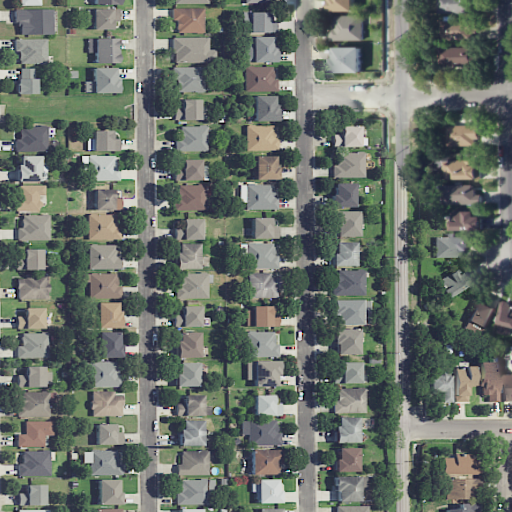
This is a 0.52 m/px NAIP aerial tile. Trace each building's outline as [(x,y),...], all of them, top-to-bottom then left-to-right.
[(353,0),(331,0),(331,11),(354,11),(353,0)] [(438,0),(438,14),(477,13),(476,0),(438,0)] [(203,7),(172,8),(173,32),(204,32),(203,7)] [(86,22),(91,22),(91,29),(110,29),(110,21),(117,21),(117,8),(86,9),(86,22)] [(19,35),(52,34),(52,9),(13,9),(13,22),(18,22),(19,35)] [(267,32),(267,11),(240,12),(241,32),(267,32)] [(363,40),(362,15),(332,16),(332,40),(363,40)] [(442,40),(472,39),(471,33),(477,32),(477,20),(441,21),(442,40)] [(274,36),(251,36),(251,44),(244,44),(244,62),(274,62),(274,36)] [(86,37),(86,52),(94,53),(93,63),(116,63),(117,38),(86,37)] [(173,62),(216,62),(215,49),(209,49),(208,37),(172,37),(173,62)] [(45,38),(13,39),(13,50),(17,50),(17,64),(45,63),(45,38)] [(332,72),(360,73),(361,47),(333,47),(332,72)] [(478,66),(478,47),(437,47),(438,67),(478,66)] [(203,66),(171,67),(171,79),(175,79),(176,92),(203,91),(203,66)] [(276,90),(277,78),(272,78),(272,67),(245,66),(244,90),(276,90)] [(116,92),(115,67),(91,67),(92,80),(83,80),(83,92),(116,92)] [(16,94),(34,94),(34,68),(16,68),(16,94)] [(275,95),(252,96),(253,121),(275,121),(275,95)] [(199,99),(180,99),(180,107),(173,107),(173,119),(199,120),(199,99)] [(206,151),(206,126),(176,125),(175,151),(206,151)] [(273,125),(245,125),(245,150),(277,149),(277,137),(273,137),(273,125)] [(332,146),(359,147),(359,126),(339,125),(339,134),(332,134),(332,146)] [(444,146),(478,145),(477,125),(444,126),(444,146)] [(46,150),(46,126),(18,126),(18,138),(14,138),(13,149),(46,150)] [(92,151),(118,151),(118,138),(111,138),(110,130),(91,130),(92,151)] [(364,176),(364,152),(340,152),(341,163),(331,163),(332,177),(364,176)] [(16,181),(45,181),(45,164),(39,164),(39,156),(17,155),(16,181)] [(113,155),(84,155),(84,180),(118,180),(118,166),(113,166),(113,155)] [(275,156),(248,156),(248,167),(253,167),(253,179),(276,179),(275,156)] [(200,159),(181,159),(181,168),(176,168),(176,180),(205,180),(205,166),(200,166),(200,159)] [(444,180),(479,179),(479,160),(443,161),(444,180)] [(353,183),(332,183),(332,207),(354,206),(353,183)] [(176,210),(204,210),(205,185),(176,184),(176,210)] [(277,209),(277,196),(272,196),(272,184),(245,184),(244,209),(277,209)] [(15,210),(39,210),(39,195),(44,195),(44,185),(14,185),(15,210)] [(442,204),(482,204),(482,195),(473,195),(473,185),(442,185),(442,204)] [(112,189),(93,189),(93,210),(120,209),(120,197),(112,197),(112,189)] [(358,236),(357,211),(333,211),(334,236),(358,236)] [(452,231),(481,230),(480,213),(451,213),(452,231)] [(49,240),(49,215),(21,214),(21,227),(17,227),(17,239),(49,240)] [(115,214),(87,214),(86,239),(119,239),(119,227),(115,227),(115,214)] [(250,238),(277,238),(277,226),(269,226),(269,217),(250,217),(250,238)] [(201,218),(182,219),(182,227),(174,227),(174,239),(180,239),(180,240),(201,239),(201,218)] [(434,257),(464,258),(465,236),(445,235),(445,237),(435,237),(434,257)] [(355,265),(354,241),(332,242),(333,266),(355,265)] [(198,268),(198,243),(176,243),(176,269),(198,268)] [(273,243),(245,243),(245,268),(277,269),(278,255),(273,255),(273,243)] [(116,245),(88,244),(87,269),(120,269),(120,257),(116,257),(116,245)] [(16,270),(48,269),(47,257),(42,257),(41,249),(22,249),(23,257),(15,257),(16,270)] [(364,294),(364,270),(334,270),(334,293),(364,294)] [(436,280),(443,295),(471,282),(465,270),(456,274),(454,271),(436,280)] [(116,273),(87,273),(87,297),(121,297),(121,285),(116,285),(116,273)] [(208,273),(180,273),(179,286),(174,286),(174,298),(207,298),(208,273)] [(278,274),(248,273),(247,296),(277,297),(278,274)] [(48,299),(47,275),(16,275),(16,299),(48,299)] [(369,300),(332,299),(332,324),(369,325),(369,300)] [(464,330),(482,336),(493,306),(475,299),(464,330)] [(118,302),(96,302),(97,328),(119,327),(118,302)] [(511,326),(511,304),(501,303),(499,325),(511,326)] [(200,326),(200,306),(181,306),(181,314),(173,314),(174,327),(200,326)] [(270,306),(245,307),(245,326),(278,326),(277,315),(270,315),(270,306)] [(15,328),(42,328),(42,308),(23,307),(23,317),(16,316),(15,328)] [(358,354),(358,328),(333,329),(334,354),(358,354)] [(274,331),(245,332),(246,355),(278,355),(278,343),(274,343),(274,331)] [(47,358),(48,333),(20,332),(20,345),(16,345),(15,357),(47,358)] [(120,357),(119,332),(98,332),(98,357),(120,357)] [(199,357),(199,332),(176,332),(176,357),(199,357)] [(120,387),(121,373),(116,373),(117,362),(91,361),(91,387),(120,387)] [(279,361),(246,361),(245,380),(254,380),(254,386),(275,386),(275,376),(278,376),(279,361)] [(498,371),(491,370),(491,361),(481,361),(480,401),(498,402),(498,371)] [(198,362),(176,362),(176,386),(198,386),(198,362)] [(360,362),(341,362),(341,371),(333,371),(333,383),(359,383),(360,362)] [(50,367),(24,367),(24,375),(17,375),(17,386),(50,387),(50,367)] [(453,367),(453,401),(466,401),(467,386),(473,386),(473,367),(453,367)] [(438,402),(449,402),(448,371),(428,372),(428,391),(438,391),(438,402)] [(503,401),(511,401),(511,373),(502,374),(503,401)] [(337,387),(337,400),(332,400),(332,411),(365,412),(365,388),(337,387)] [(121,395),(113,395),(113,390),(89,391),(90,416),(121,415),(121,395)] [(17,417),(48,416),(48,391),(17,392),(17,417)] [(203,415),(202,394),(184,395),(184,403),(176,403),(176,416),(203,415)] [(272,394),(253,395),(254,416),(280,415),(280,402),(272,403),(272,394)] [(358,442),(357,417),(335,417),(335,443),(358,442)] [(202,420),(179,420),(180,446),(202,445),(202,420)] [(280,444),(280,432),(276,432),(276,420),(241,420),(241,435),(248,435),(247,443),(280,444)] [(51,421),(24,421),(24,434),(16,434),(17,447),(44,446),(43,435),(51,435),(51,421)] [(121,445),(122,432),(113,432),(113,424),(95,423),(94,444),(121,445)] [(357,447),(335,448),(336,471),(357,471),(357,447)] [(89,473),(121,474),(121,462),(116,462),(117,450),(89,449),(89,473)] [(250,475),(276,474),(275,464),(279,464),(279,449),(250,450),(250,475)] [(49,476),(49,451),(21,450),(21,464),(17,464),(17,475),(49,476)] [(176,475),(208,475),(208,450),(180,450),(180,463),(176,463),(176,475)] [(442,477),(479,476),(479,462),(471,463),(471,453),(453,454),(453,457),(442,458),(442,477)] [(335,502),(359,501),(358,488),(366,488),(365,475),(335,476),(335,502)] [(445,499),(476,498),(475,478),(445,479),(445,499)] [(120,504),(120,479),(97,479),(97,504),(120,504)] [(214,479),(177,479),(177,502),(207,503),(208,492),(213,492),(214,479)] [(278,503),(278,480),(250,480),(250,492),(255,492),(255,503),(278,503)] [(16,505),(43,505),(44,484),(25,484),(25,493),(17,493),(16,505)] [(446,511),(473,511),(474,511),(479,511),(479,502),(458,503),(458,508),(446,509),(446,511)]
